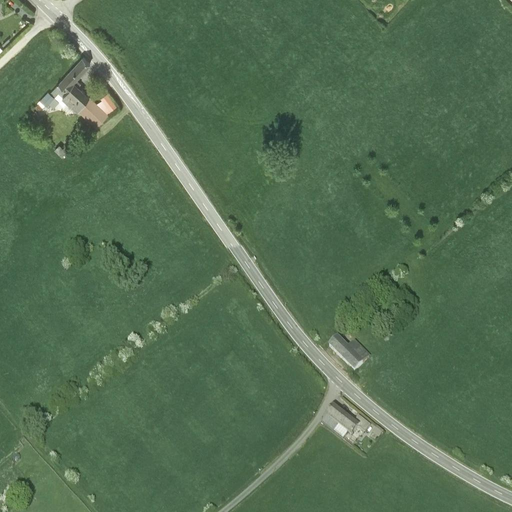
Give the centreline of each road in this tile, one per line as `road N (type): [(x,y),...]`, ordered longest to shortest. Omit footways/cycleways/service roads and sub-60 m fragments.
road 1 (secondary): [(340,386),(289,332),(121,88),(54,14)]
road 2 (secondary): [(511,502),(430,456),(340,386)]
road 3 (unclassified): [(340,386),(297,444),(222,511)]
road 4 (track): [(0,399),(99,511)]
